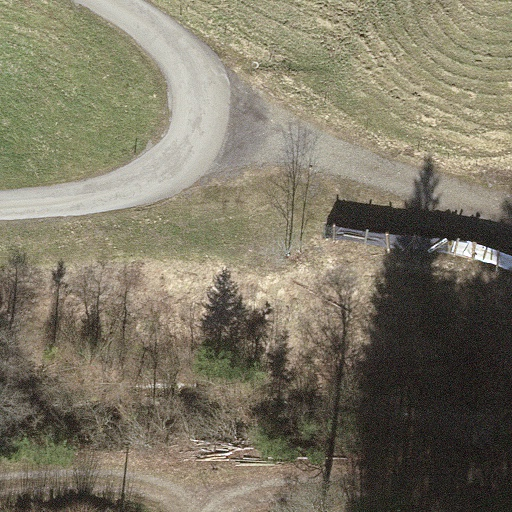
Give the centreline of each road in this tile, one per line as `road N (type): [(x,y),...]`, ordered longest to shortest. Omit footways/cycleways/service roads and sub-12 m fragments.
road 1 (track): [(0,206),(113,193),(148,180),(192,145),(205,105),(188,60),(107,0)]
road 2 (track): [(201,127),(299,148),(511,228)]
road 3 (track): [(299,148),(368,227),(511,318)]
